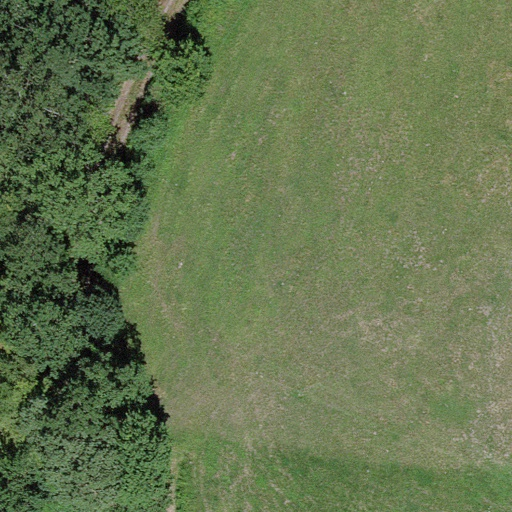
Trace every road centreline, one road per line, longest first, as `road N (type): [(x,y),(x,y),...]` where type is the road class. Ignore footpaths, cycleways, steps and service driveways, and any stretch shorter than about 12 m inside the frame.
road 1 (track): [(178,0),(116,128),(74,273),(61,375),(80,453),(114,511)]
road 2 (track): [(164,511),(167,436),(226,384),(511,239)]
